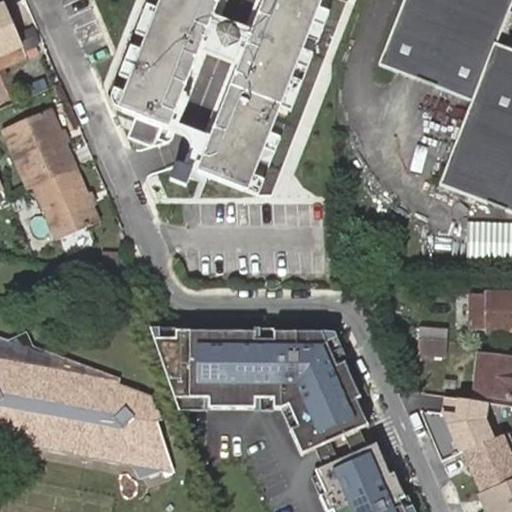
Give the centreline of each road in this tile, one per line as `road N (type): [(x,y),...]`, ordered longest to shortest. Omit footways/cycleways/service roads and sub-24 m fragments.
road 1 (residential): [(148,241),(180,299),(321,306),(352,316),(442,511)]
road 2 (residential): [(148,241),(47,0)]
